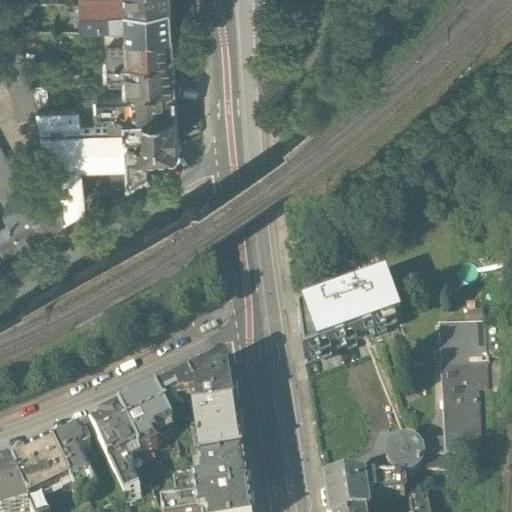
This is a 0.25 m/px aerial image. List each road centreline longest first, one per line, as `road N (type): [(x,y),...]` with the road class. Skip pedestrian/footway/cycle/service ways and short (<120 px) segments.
road 1 (residential): [(266,327),(222,335),(0,435)]
road 2 (residential): [(246,168),(195,188),(0,298)]
road 3 (primary): [(266,327),(296,511)]
road 4 (primary): [(246,168),(266,327)]
road 5 (primary): [(236,17),(246,168)]
